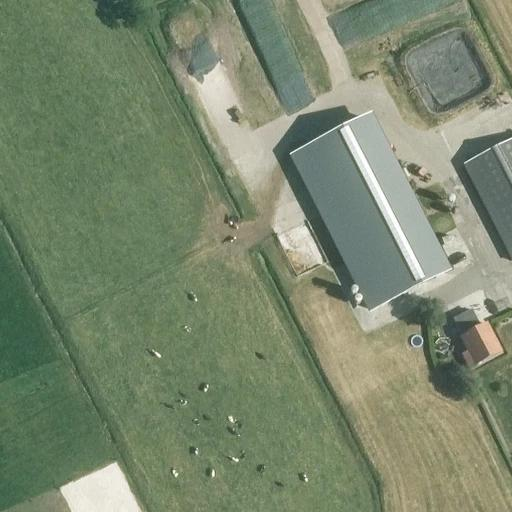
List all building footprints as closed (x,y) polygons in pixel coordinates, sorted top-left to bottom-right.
[(183,17),(166,25),(182,61),(199,53),(183,17)] [(439,283),(444,281),(366,127),(338,141),(332,130),(326,133),(331,145),(297,162),(374,316),(439,283)] [(511,262),(511,141),(463,166),(511,263),(511,262)] [(245,192),(252,212),(291,197),(284,177),(245,192)] [(468,370),(500,353),(486,325),(479,329),(470,313),(452,322),(461,339),(459,340),(467,354),(461,357),(468,370)]
